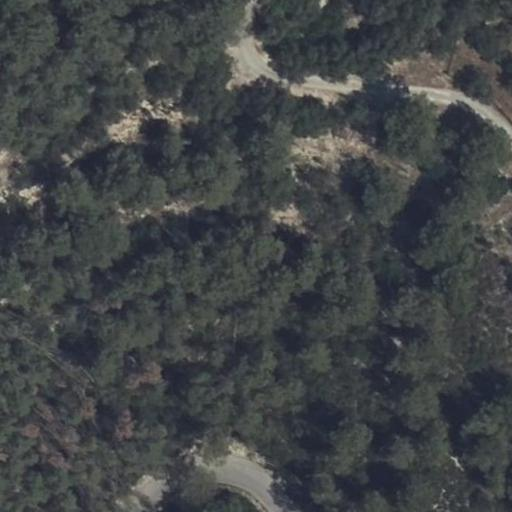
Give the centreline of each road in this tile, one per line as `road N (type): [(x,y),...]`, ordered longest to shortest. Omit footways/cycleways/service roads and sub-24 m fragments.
road 1 (track): [(511,137),(473,104),(262,72),(240,43),(259,0)]
road 2 (unclassified): [(277,511),(256,486),(214,471),(171,482),(137,511)]
